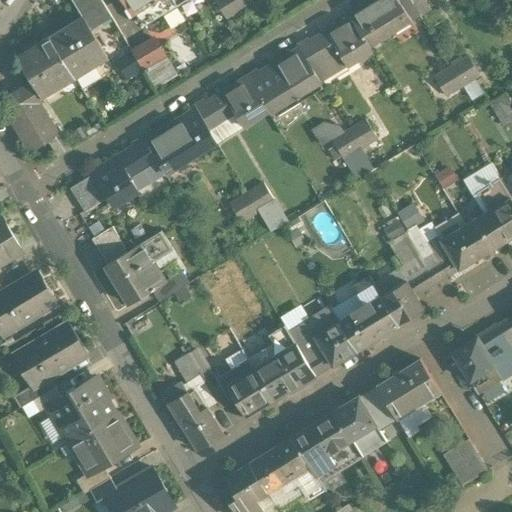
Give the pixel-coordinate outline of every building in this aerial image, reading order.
[(111,17),(100,0),(72,0),(84,19),(90,30),(111,17)] [(125,0),(134,14),(154,1),(153,0),(125,0)] [(245,5),(241,0),(214,0),(225,17),(245,5)] [(397,0),(370,0),(371,1),(349,15),(352,19),(367,45),(409,19),(402,7),(397,0)] [(410,0),(411,1),(420,15),(430,9),(424,0),(410,0)] [(90,30),(84,19),(51,40),(70,71),(74,77),(107,56),(90,30)] [(352,19),(330,32),(329,30),(308,43),(328,75),(370,49),(367,45),(352,19)] [(153,39),(132,52),(143,68),(163,56),(153,39)] [(308,43),(306,39),(297,45),(300,51),(319,81),(328,75),(308,43)] [(51,40),(18,60),(32,82),(5,98),(6,114),(11,123),(40,105),(40,96),(60,84),(57,79),(70,71),(51,40)] [(300,51),(279,65),(277,62),(258,75),(269,94),(260,100),(266,110),(267,111),(295,94),(295,95),(319,81),(300,51)] [(132,52),(116,62),(126,79),(143,68),(132,52)] [(478,73),(466,56),(450,65),(461,83),(478,73)] [(154,81),(174,76),(171,62),(150,67),(154,81)] [(461,83),(450,65),(433,75),(444,94),(461,83)] [(258,75),(255,70),(245,76),(260,100),(269,94),(258,75)] [(246,81),(223,94),(222,92),(204,103),(217,124),(235,113),(242,125),(266,110),(260,100),(245,76),(243,77),(246,81)] [(500,125),(511,119),(511,105),(506,92),(489,100),(500,125)] [(204,103),(202,99),(192,105),(196,112),(207,130),(217,124),(204,103)] [(40,105),(11,123),(29,154),(57,136),(40,105)] [(196,112),(174,125),(173,123),(156,133),(154,130),(142,138),(156,161),(164,173),(215,142),(207,130),(196,112)] [(364,117),(348,127),(359,146),(376,136),(364,117)] [(348,127),(331,138),(343,156),(359,146),(348,127)] [(156,161),(142,138),(131,144),(133,148),(134,147),(146,168),(156,161)] [(133,148),(114,159),(115,162),(94,176),(108,199),(112,206),(136,191),(136,190),(164,173),(156,161),(146,168),(134,147),(133,148)] [(94,176),(93,174),(69,189),(84,213),(108,199),(94,176)] [(499,179),(491,183),(490,181),(487,183),(489,185),(476,193),(489,212),(466,226),(484,254),(511,236),(511,199),(511,198),(499,179)] [(261,181),(245,192),(256,210),(273,200),(261,181)] [(256,210),(245,192),(228,202),(240,221),(256,210)] [(426,243),(417,249),(419,253),(428,266),(450,253),(460,268),(484,254),(466,226),(458,213),(435,227),(439,235),(426,243)] [(2,218),(0,219),(0,267),(23,254),(2,218)] [(426,243),(415,225),(406,231),(417,249),(426,243)] [(112,229),(93,240),(105,260),(124,248),(112,229)] [(160,232),(105,266),(129,305),(151,291),(164,283),(150,262),(171,249),(160,232)] [(419,253),(374,282),(382,296),(395,316),(420,301),(416,295),(407,279),(428,266),(419,253)] [(450,253),(428,266),(437,282),(460,268),(450,253)] [(437,282),(428,266),(407,279),(416,295),(437,282)] [(164,283),(151,291),(159,303),(188,285),(181,273),(164,283)] [(3,295),(0,297),(0,325),(5,334),(54,306),(36,276),(3,295)] [(382,296),(364,307),(341,321),(358,350),(400,324),(395,316),(382,296)] [(331,306),(289,332),(303,355),(321,344),(334,365),(358,350),(341,321),(331,306)] [(511,315),(497,325),(511,349),(511,315)] [(511,349),(497,325),(453,352),(478,393),(511,372),(511,349)] [(66,326),(17,355),(35,385),(36,386),(49,378),(85,357),(66,326)] [(289,332),(285,326),(271,335),(276,343),(301,384),(316,375),(303,355),(289,332)] [(301,384),(276,343),(249,360),(273,399),(287,391),(288,392),(301,384)] [(321,344),(303,355),(316,375),(317,376),(334,365),(321,344)] [(249,360),(243,350),(226,360),(232,370),(237,379),(227,386),(239,406),(235,409),(239,416),(244,414),(247,418),(259,410),(258,408),(273,399),(249,360)] [(419,357),(377,384),(386,400),(397,419),(440,392),(419,357)] [(220,385),(210,369),(200,375),(216,402),(221,409),(231,402),(220,385)] [(185,384),(184,380),(164,391),(170,402),(190,391),(200,410),(207,406),(208,407),(216,402),(200,375),(185,384)] [(49,378),(36,386),(35,385),(13,397),(20,409),(55,388),(49,378)] [(97,379),(49,407),(69,442),(74,439),(114,415),(106,401),(109,400),(97,379)] [(386,400),(377,384),(365,391),(375,406),(386,400)] [(190,391),(170,402),(196,449),(222,434),(208,407),(207,406),(200,410),(190,391)] [(386,400),(375,406),(365,391),(334,410),(352,439),(374,425),(378,431),(397,419),(386,400)] [(334,410),(292,437),(320,483),(362,456),(352,439),(334,410)] [(114,415),(74,439),(83,454),(78,458),(88,474),(88,475),(103,466),(136,446),(116,413),(114,415)] [(320,483),(292,437),(250,463),(267,492),(287,480),(290,485),(298,480),(309,498),(324,489),(320,483)] [(470,442),(446,457),(462,484),(486,470),(470,442)] [(267,492),(250,463),(225,479),(225,480),(231,488),(223,494),(223,495),(234,511),(253,511),(262,506),(257,498),(267,492)] [(103,466),(88,475),(88,474),(77,480),(85,493),(90,491),(110,478),(103,466)] [(116,489),(103,496),(104,498),(112,511),(166,511),(175,507),(151,468),(116,489)] [(110,478),(90,491),(97,502),(104,498),(103,496),(116,489),(110,478)]
